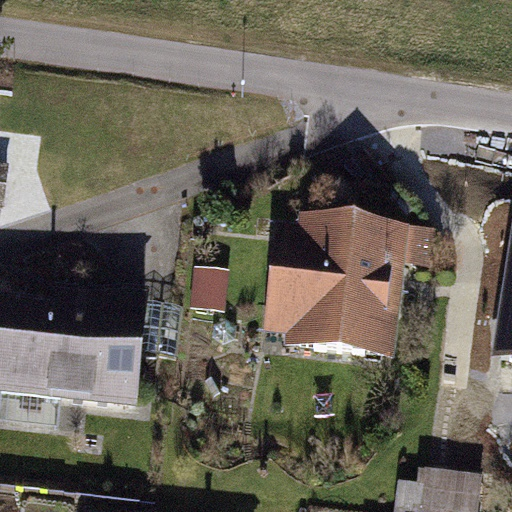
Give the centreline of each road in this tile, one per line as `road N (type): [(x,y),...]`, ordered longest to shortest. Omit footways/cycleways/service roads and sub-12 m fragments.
road 1 (residential): [(0,35),(511,118)]
road 2 (track): [(374,92),(313,142),(0,240)]
